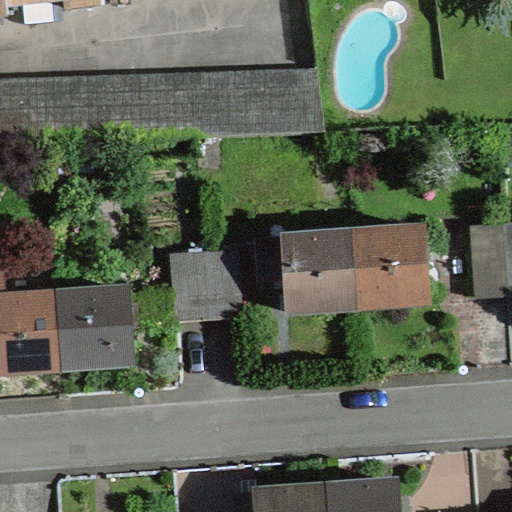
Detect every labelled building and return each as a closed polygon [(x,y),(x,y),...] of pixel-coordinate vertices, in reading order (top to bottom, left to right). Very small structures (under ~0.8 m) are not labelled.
[(317,125),(310,65),(0,76),(0,135),(39,134),(171,130),(187,129),(202,128),(317,125)] [(511,216),(493,217),(498,288),(511,287),(511,216)] [(498,288),(493,217),(461,219),(465,290),(498,288)] [(412,224),(344,228),(349,300),(417,295),(412,224)] [(349,300),(344,228),(248,234),(251,272),(274,271),(277,306),(349,300)] [(228,246),(209,247),(213,311),(232,310),(228,246)] [(213,311),(209,247),(195,248),(199,312),(213,311)] [(199,312),(195,248),(179,250),(183,312),(199,312)] [(183,312),(179,250),(161,250),(166,313),(183,312)] [(116,286),(48,291),(52,363),(122,358),(116,286)] [(0,368),(52,363),(48,291),(0,294),(0,368)] [(317,482),(319,511),(388,511),(387,478),(317,482)] [(225,511),(319,511),(317,482),(223,486),(225,511)]
